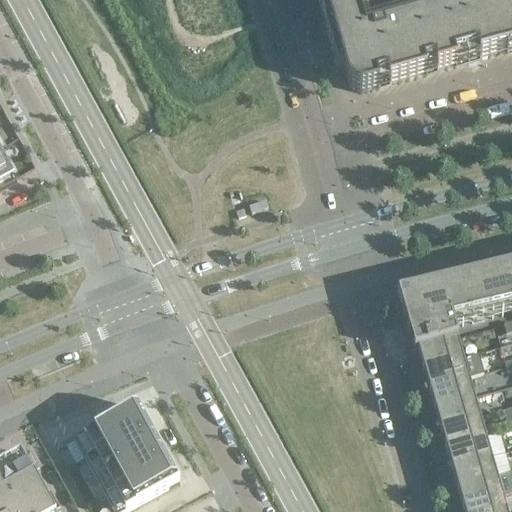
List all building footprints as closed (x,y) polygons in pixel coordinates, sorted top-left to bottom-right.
[(511,0),(315,0),(337,74),(343,73),(346,84),(347,85),(347,87),(348,88),(349,89),(350,91),(351,92),(353,93),(354,94),(355,94),(359,95),(360,96),(362,96),(365,96),(367,95),(497,58),(511,54),(511,0)] [(0,190),(13,184),(0,158),(0,190)] [(248,210),(251,217),(268,212),(265,204),(248,210)] [(511,270),(397,298),(409,339),(410,339),(414,350),(412,351),(414,355),(417,354),(417,355),(458,343),(457,341),(456,341),(453,330),(511,315),(511,270)] [(511,336),(511,325),(503,328),(506,338),(511,336)] [(463,362),(458,343),(417,355),(423,373),(463,362)] [(469,381),(463,362),(423,373),(429,393),(469,381)] [(475,401),(469,381),(429,393),(434,413),(475,401)] [(480,421),(475,401),(434,413),(440,432),(480,421)] [(74,444),(111,511),(130,511),(179,486),(137,410),(74,444)] [(486,440),(480,421),(440,432),(445,452),(486,440)] [(491,460),(486,440),(445,452),(451,472),(491,460)] [(49,511),(20,458),(0,468),(0,511),(49,511)] [(497,480),(491,460),(451,472),(457,492),(497,480)] [(503,500),(497,480),(457,492),(462,511),(503,500)] [(506,511),(503,500),(462,511),(506,511)]
